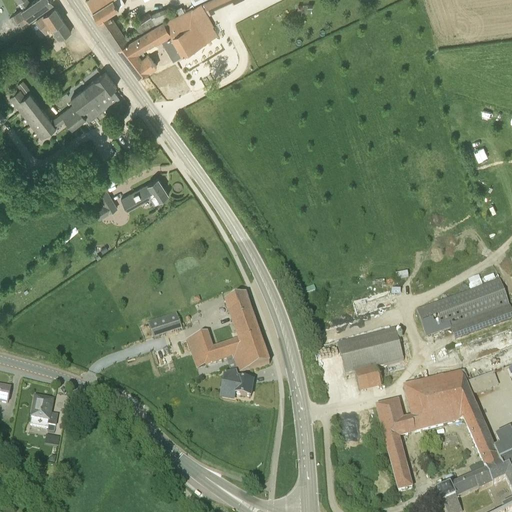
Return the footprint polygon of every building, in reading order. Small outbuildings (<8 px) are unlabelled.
[(22,8),(21,8),(28,18),(29,19),(53,1),(52,0),(33,0),(30,3),(28,0),(15,0),(17,2),(18,2),(22,8)] [(125,4),(122,0),(86,0),(93,10),(99,20),(103,25),(112,19),(109,13),(119,8),(125,4)] [(210,0),(203,3),(209,14),(215,11),(214,9),(234,0),(210,0)] [(142,51),(171,35),(183,55),(217,35),(212,26),(200,5),(164,23),(128,43),(127,43),(117,48),(139,77),(150,70),(157,66),(148,53),(145,55),(142,51)] [(71,32),(55,7),(44,15),(28,26),(38,41),(46,35),(51,42),(58,37),(60,40),(71,32)] [(149,13),(134,23),(140,34),(150,28),(156,25),(167,20),(174,17),(169,7),(150,15),(149,13)] [(16,26),(28,18),(21,8),(14,13),(14,14),(10,17),(16,26)] [(116,47),(117,48),(127,43),(112,19),(103,25),(118,47),(117,47),(116,47)] [(23,63),(27,69),(38,61),(33,55),(23,63)] [(65,120),(72,128),(86,117),(88,121),(119,97),(113,89),(116,87),(105,72),(71,99),(74,103),(51,121),(56,127),(65,120)] [(41,139),(56,127),(51,121),(29,92),(24,97),(18,90),(9,97),(41,139)] [(154,204),(169,194),(158,178),(148,184),(121,199),(127,210),(150,197),(154,204)] [(99,219),(109,213),(117,208),(104,186),(96,190),(104,204),(94,211),(99,219)] [(426,338),(450,329),(455,342),(511,320),(511,313),(509,307),(499,280),(416,311),(426,338)] [(269,365),(257,331),(245,296),(225,303),(239,341),(213,350),(207,334),(187,341),(197,370),(226,360),(232,375),(232,376),(236,375),(249,372),(269,365)] [(154,340),(183,329),(178,313),(148,323),(154,340)] [(355,374),(376,368),(404,361),(395,330),(337,346),(340,357),(341,357),(343,365),(342,366),(346,380),(347,379),(346,376),(350,374),(350,375),(355,377),(355,374)] [(355,374),(355,377),(359,391),(381,385),(376,368),(355,374)] [(376,408),(398,493),(412,489),(398,438),(463,421),(486,471),(437,494),(443,507),(456,501),(478,490),(479,492),(492,486),(486,473),(501,466),(494,450),(484,426),(479,417),(470,396),(466,385),(460,373),(404,388),(412,418),(403,421),(398,402),(376,408)] [(237,380),(236,375),(232,376),(232,375),(225,377),(223,389),(228,390),(226,398),(234,400),(235,396),(250,398),(253,383),(237,380)] [(495,375),(466,385),(470,396),(499,386),(495,375)] [(0,402),(8,404),(11,389),(0,387),(0,402)] [(53,401),(35,398),(30,423),(30,425),(48,429),(49,426),(56,427),(58,416),(51,415),(53,401)] [(505,480),(511,493),(511,502),(502,508),(503,511),(508,511),(511,510),(511,435),(510,431),(495,438),(499,447),(494,450),(501,466),(486,473),(492,486),(505,480)] [(59,447),(61,438),(48,435),(46,444),(59,447)] [(425,442),(418,444),(420,451),(427,448),(425,442)] [(445,511),(461,511),(456,501),(443,507),(445,511)]
